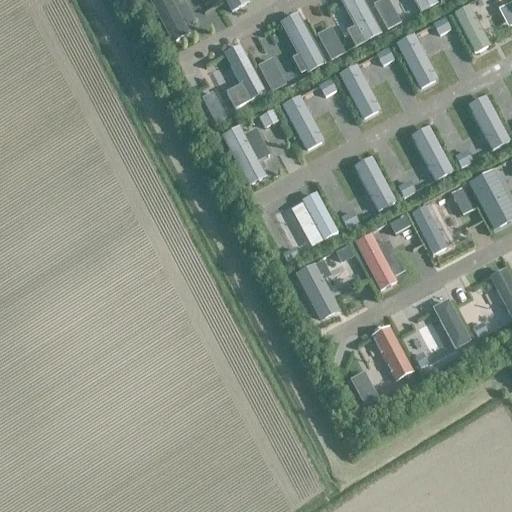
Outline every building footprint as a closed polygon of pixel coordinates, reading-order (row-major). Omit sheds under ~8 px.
[(171,47),(189,38),(168,0),(150,0),(147,2),(171,47)] [(474,58),(489,51),(468,10),(453,17),(474,58)] [(394,48),(419,94),(437,84),(413,39),(394,48)] [(226,67),(248,107),(262,99),(241,59),(226,67)] [(355,69),(336,79),(361,125),(380,115),(355,69)] [(509,145),(484,100),(466,110),(491,156),(509,145)] [(247,191),(265,181),(238,130),(220,140),(247,191)] [(427,130),(409,140),(434,186),(451,176),(427,130)] [(370,161),(352,171),(377,216),(394,207),(370,161)] [(511,223),(511,211),(492,174),(468,186),(493,234),(511,223)] [(337,237),(315,197),(300,205),(322,245),(337,237)] [(319,326),(339,315),(313,268),(294,278),(319,326)] [(511,323),(511,322),(511,286),(504,273),(488,281),(511,323)] [(453,354),(469,346),(447,304),(431,312),(453,354)] [(394,385),(413,376),(388,329),(369,339),(394,385)]
